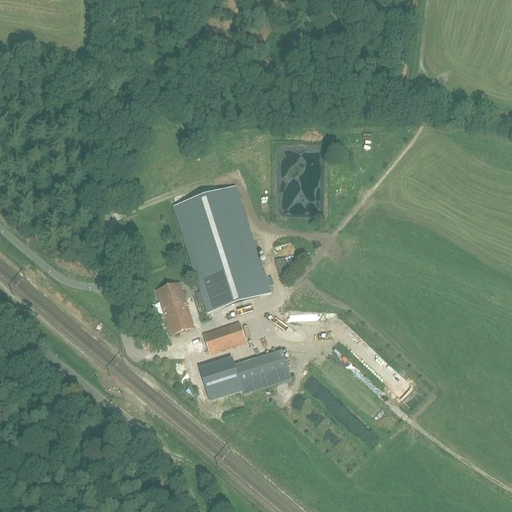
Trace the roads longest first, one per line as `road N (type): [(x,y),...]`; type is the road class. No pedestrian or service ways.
road 1 (unclassified): [(114,289),(115,0)]
road 2 (track): [(511,491),(413,426),(318,347)]
road 3 (unclassified): [(0,314),(166,458)]
road 4 (unclassified): [(114,289),(76,287),(55,276),(0,229)]
